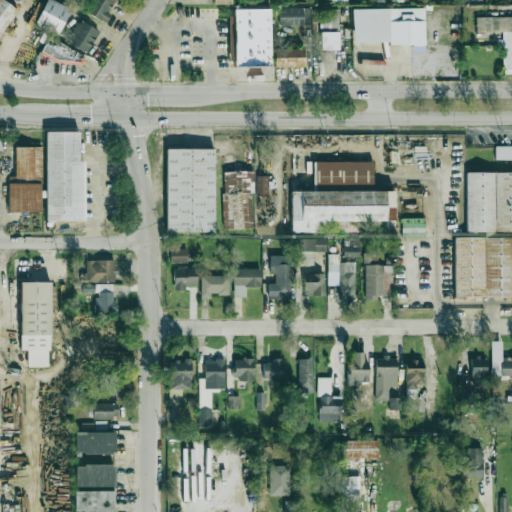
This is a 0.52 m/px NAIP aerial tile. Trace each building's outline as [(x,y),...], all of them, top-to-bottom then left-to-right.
[(0,0),(0,33),(17,10),(1,0),(0,0)] [(69,7),(52,0),(43,0),(35,25),(58,34),(69,7)] [(105,21),(116,1),(114,0),(93,0),(87,12),(105,21)] [(278,25),(311,24),(311,7),(278,8),(278,25)] [(424,7),(352,8),(352,42),(389,41),(390,44),(424,44),(424,7)] [(229,9),(230,67),(271,66),(270,8),(229,9)] [(318,9),(319,28),(338,28),(337,9),(318,9)] [(511,73),(511,16),(475,17),(476,32),(501,31),(502,73),(511,73)] [(66,41),(85,53),(99,31),(79,19),(66,41)] [(319,32),(320,49),(338,49),(338,31),(319,32)] [(82,54),(48,36),(41,50),(75,68),(82,54)] [(303,48),(274,49),(275,67),(304,66),(303,48)] [(46,220),(84,220),(84,160),(79,160),(78,131),(45,131),(46,220)] [(454,297),(511,296),(511,145),(495,146),(495,159),(511,159),(511,172),(465,172),(466,234),(454,234),(454,297)] [(40,146),(14,146),(15,176),(7,176),(8,212),(42,211),(40,146)] [(214,149),(166,148),(165,231),(213,232),(214,149)] [(313,161),(313,190),(291,190),(291,231),(394,231),(394,190),(372,190),(372,161),(313,161)] [(223,229),(253,228),(251,170),(221,172),(223,229)] [(255,193),(267,193),(268,175),(255,175),(255,193)] [(424,218),(401,217),(401,236),(424,236),(424,218)] [(326,250),(326,237),(295,238),(295,251),(326,250)] [(343,251),(346,251),(345,256),(358,256),(358,246),(343,246),(343,251)] [(186,262),(186,247),(169,247),(170,262),(186,262)] [(296,264),(312,265),(313,252),(297,251),(296,264)] [(85,260),(86,282),(115,281),(114,259),(85,260)] [(354,297),(353,261),(337,262),(338,297),(354,297)] [(290,264),(268,264),(268,273),(274,273),(274,282),(267,282),(267,298),(290,298),(290,264)] [(365,264),(363,299),(376,299),(376,294),(390,295),(390,281),(382,280),(383,264),(365,264)] [(196,267),(173,267),(173,287),(196,287),(196,267)] [(233,296),(245,296),(245,286),(259,286),(259,268),(233,268),(233,296)] [(303,294),(323,294),(324,273),(303,273),(303,294)] [(200,294),(228,295),(229,275),(200,274),(200,294)] [(19,349),(27,349),(26,366),(49,366),(50,282),(20,281),(19,349)] [(94,284),(83,284),(83,292),(94,292),(94,284)] [(96,313),(116,313),(116,301),(111,301),(111,284),(96,284),(96,313)] [(490,376),(511,376),(511,357),(500,357),(500,341),(490,341),(490,376)] [(367,360),(363,360),(363,352),(352,352),(352,360),(347,360),(348,384),(368,383),(367,360)] [(374,357),(375,400),(388,400),(388,386),(396,386),(396,356),(374,357)] [(312,358),(298,357),(297,392),(311,392),(312,358)] [(470,357),(470,385),(460,385),(461,399),(474,399),(474,386),(485,386),(485,357),(470,357)] [(238,380),(252,380),(253,358),(232,358),(232,375),(239,375),(238,380)] [(169,389),(191,388),(190,359),(168,359),(169,389)] [(224,359),(204,359),(203,388),(223,388),(224,359)] [(281,360),(262,360),(262,377),(281,378),(281,360)] [(423,387),(423,360),(404,360),(405,387),(423,387)] [(116,393),(116,371),(99,371),(98,393),(116,393)] [(329,377),(317,377),(318,421),(340,420),(340,395),(330,396),(329,377)] [(211,407),(210,388),(203,389),(203,378),(198,378),(198,407),(211,407)] [(257,410),(264,410),(263,392),(256,393),(257,410)] [(227,395),(227,408),(239,408),(240,395),(227,395)] [(399,397),(388,397),(389,409),(399,409),(399,397)] [(87,410),(92,410),(92,418),(116,418),(117,403),(87,402),(87,410)] [(211,425),(211,408),(198,408),(198,425),(211,425)] [(75,453),(115,453),(114,431),(74,431),(75,453)] [(376,439),(341,440),(341,458),(377,458),(376,439)] [(481,447),(464,447),(465,477),(483,476),(481,447)] [(75,486),(115,486),(114,464),(75,464),(75,486)] [(269,495),(289,494),(288,465),(268,465),(269,495)] [(342,476),(342,511),(359,511),(360,476),(342,476)] [(113,490),(74,490),(74,511),(114,511),(113,490)] [(498,511),(507,511),(507,497),(499,496),(498,511)] [(294,511),(295,500),(284,500),(283,511),(294,511)]
